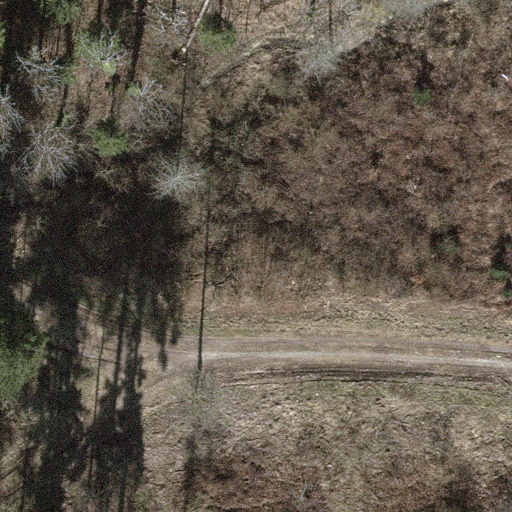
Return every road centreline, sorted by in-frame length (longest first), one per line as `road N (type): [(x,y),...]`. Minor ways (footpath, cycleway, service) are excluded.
road 1 (track): [(511,363),(123,354),(0,282)]
road 2 (track): [(123,354),(46,468),(0,496)]
